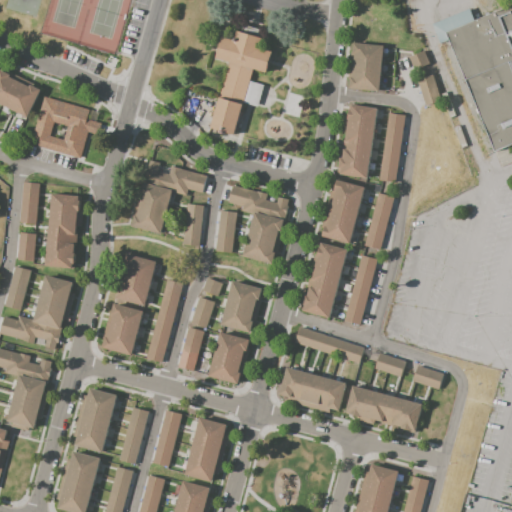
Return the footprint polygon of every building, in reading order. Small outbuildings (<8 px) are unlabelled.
[(495,154),(511,147),(511,7),(446,34),(495,154)] [(235,137),(244,104),(257,107),(263,84),(250,81),(253,70),(266,73),(272,51),(262,48),(265,38),(260,36),(261,30),(244,25),(242,32),(237,30),(235,39),(222,36),(216,59),(229,63),(211,131),(235,137)] [(354,43),(353,56),(350,55),(348,79),(350,79),(349,88),(380,91),(384,46),(354,43)] [(409,57),(415,68),(429,62),(424,50),(409,57)] [(0,70),(0,103),(28,118),(42,90),(30,85),(29,86),(11,77),(12,75),(0,70)] [(426,106),(417,79),(433,75),(441,101),(426,106)] [(44,97),(90,110),(87,119),(102,124),(99,135),(88,132),(81,159),(30,144),(44,97)] [(350,104),(348,117),(346,116),(343,132),(346,132),(345,140),(343,140),(342,150),(343,151),(342,158),(339,157),(337,172),(340,173),(340,174),(367,178),(377,108),(350,104)] [(389,113),(379,181),(396,183),(406,116),(389,113)] [(203,191),(175,184),(174,186),(148,179),(144,173),(145,167),(147,168),(149,158),(161,161),(159,170),(169,173),(171,166),(207,177),(203,191)] [(338,181),(335,189),(332,188),(321,227),(325,228),(323,235),(350,243),(365,188),(338,181)] [(24,182),(40,184),(36,224),(20,222),(24,182)] [(171,189),(160,233),(130,226),(141,182),(171,189)] [(242,255),(271,263),(274,255),(276,255),(283,229),(281,228),(289,200),(278,197),(277,202),(266,199),(267,194),(231,185),(227,202),(242,207),(241,210),(253,213),(242,255)] [(52,194),(44,266),(74,269),(76,255),(73,255),(74,246),(77,246),(79,234),(76,234),(77,226),(81,227),(83,209),(79,209),(80,197),(52,194)] [(381,194),(367,246),(382,250),(396,198),(381,194)] [(202,206),(187,205),(183,246),(199,248),(202,206)] [(221,211),(216,251),(232,253),(237,213),(221,211)] [(20,232),(36,234),(34,261),(18,260),(20,232)] [(318,241),(306,287),(309,288),(307,294),(305,293),(301,309),(330,317),(348,249),(318,241)] [(157,262),(145,306),(116,298),(127,254),(157,262)] [(362,255),(345,320),(360,325),(378,260),(362,255)] [(5,305),(16,266),(31,271),(20,309),(5,305)] [(45,275),(34,319),(19,316),(18,320),(4,316),(0,329),(0,333),(21,338),(20,341),(34,344),(35,337),(45,339),(44,346),(55,349),(56,343),(58,344),(61,334),(64,321),(67,322),(75,293),(71,292),(73,283),(45,275)] [(218,297),(202,291),(207,278),(223,284),(218,297)] [(184,284),(162,363),(146,358),(167,280),(184,284)] [(233,281),(220,326),(249,334),(252,324),(254,325),(262,298),(260,298),(262,289),(233,281)] [(199,297),(191,324),(206,329),(214,302),(199,297)] [(114,303),(111,312),(110,312),(102,338),(104,339),(102,348),(131,356),(144,311),(114,303)] [(189,327),(178,368),(194,372),(205,331),(189,327)] [(302,327),(366,349),(361,365),(297,343),(302,327)] [(240,385),(242,377),(245,378),(252,349),(250,348),(252,340),(221,332),(210,377),(240,385)] [(0,367),(6,369),(5,372),(18,376),(6,421),(13,423),(12,426),(28,430),(29,428),(33,429),(36,418),(41,419),(48,393),(45,392),(51,369),(50,368),(52,362),(41,359),(39,365),(29,363),(31,356),(20,353),(20,354),(0,349),(0,367)] [(402,378),(377,370),(382,354),(407,363),(402,378)] [(288,368),(349,384),(342,411),(332,409),(331,413),(290,402),(291,398),(281,396),(288,368)] [(442,390),(446,376),(419,368),(415,382),(442,390)] [(425,405),(418,432),(376,420),(375,425),(360,421),(360,417),(347,414),(355,385),(425,405)] [(74,446),(77,437),(73,436),(84,395),(87,396),(90,388),(117,396),(101,453),(74,446)] [(132,408),(119,459),(136,463),(149,412),(132,408)] [(169,467),(152,463),(167,410),(183,414),(169,467)] [(201,417),(185,475),(213,482),(215,473),(219,474),(230,434),(226,433),(228,424),(201,417)] [(0,428),(8,430),(6,438),(10,439),(0,475),(0,428)] [(73,451),(71,459),(67,458),(56,499),(60,500),(58,509),(70,511),(86,511),(100,458),(73,451)] [(365,471),(369,472),(370,464),(398,472),(388,511),(358,511),(355,511),(365,471)] [(117,467),(104,511),(122,511),(133,471),(117,467)] [(139,511),(149,475),(165,480),(156,511),(139,511)] [(420,511),(428,481),(413,477),(403,511),(420,511)] [(183,481),(174,511),(207,511),(211,498),(208,497),(210,488),(183,481)]
